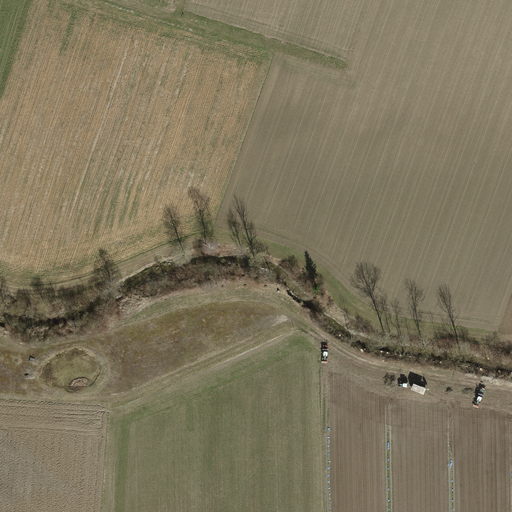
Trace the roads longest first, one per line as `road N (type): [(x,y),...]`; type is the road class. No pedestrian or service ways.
road 1 (track): [(511,390),(351,355),(256,291),(201,293),(56,334),(0,332)]
road 2 (track): [(349,67),(119,0)]
